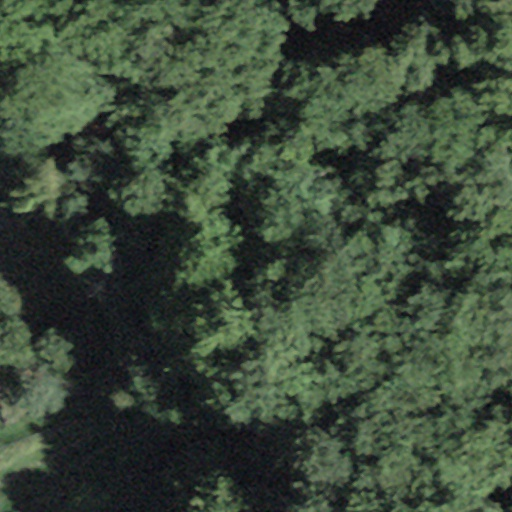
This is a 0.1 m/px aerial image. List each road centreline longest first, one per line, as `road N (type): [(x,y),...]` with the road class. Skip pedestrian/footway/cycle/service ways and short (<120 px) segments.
road 1 (unclassified): [(0,71),(249,188),(511,266)]
road 2 (track): [(0,489),(130,425),(388,365),(511,357)]
